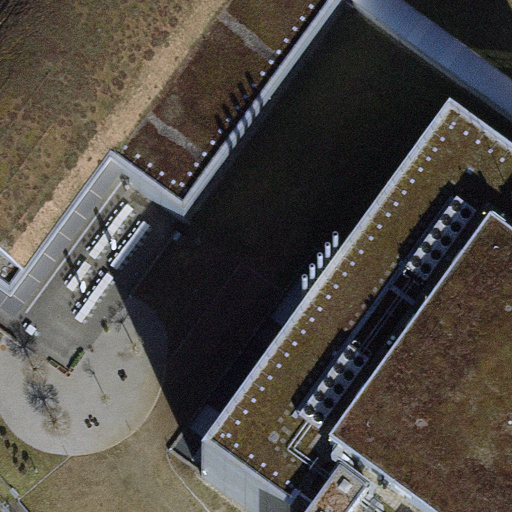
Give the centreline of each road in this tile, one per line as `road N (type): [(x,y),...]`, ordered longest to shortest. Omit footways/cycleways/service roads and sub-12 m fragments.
road 1 (track): [(125,463),(259,275)]
road 2 (track): [(169,511),(125,463),(48,511)]
